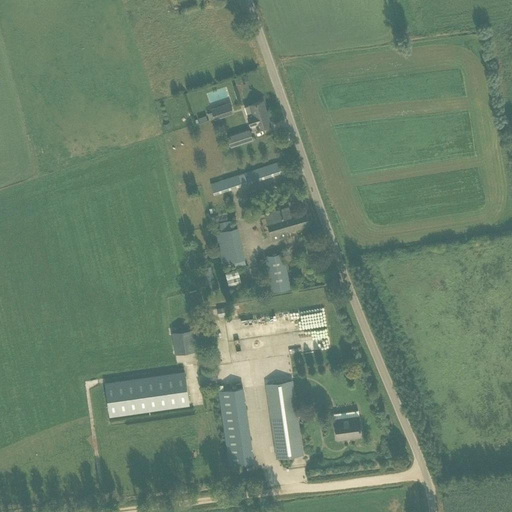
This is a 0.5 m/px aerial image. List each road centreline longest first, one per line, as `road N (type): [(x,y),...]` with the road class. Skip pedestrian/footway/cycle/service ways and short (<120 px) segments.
road 1 (unclassified): [(433,511),(247,0)]
road 2 (track): [(137,511),(425,475)]
